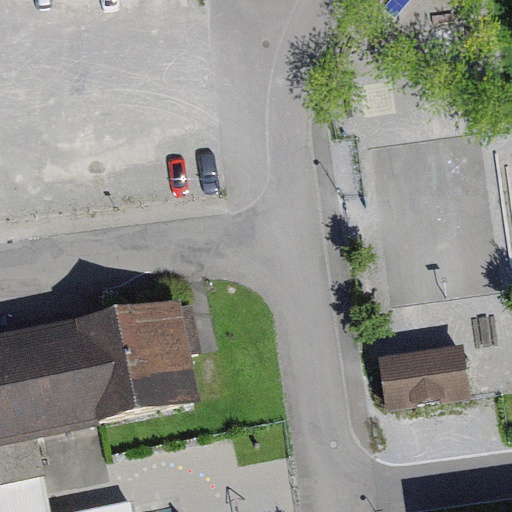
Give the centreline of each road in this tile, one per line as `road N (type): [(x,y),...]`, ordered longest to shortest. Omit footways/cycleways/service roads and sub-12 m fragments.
road 1 (residential): [(0,271),(304,236)]
road 2 (residential): [(338,498),(304,236)]
road 3 (residential): [(304,236),(292,129),(295,66),(326,0)]
road 4 (residential): [(338,498),(511,475)]
